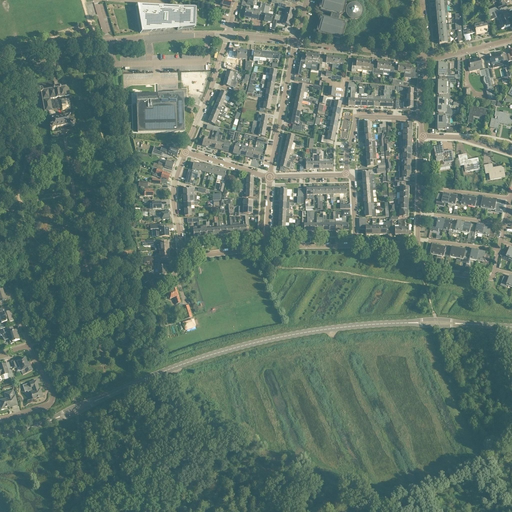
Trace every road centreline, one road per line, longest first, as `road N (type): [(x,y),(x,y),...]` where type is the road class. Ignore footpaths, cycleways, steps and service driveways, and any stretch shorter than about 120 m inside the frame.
road 1 (secondary): [(100,398),(268,339),(409,322)]
road 2 (track): [(64,137),(97,327)]
road 3 (residential): [(95,0),(108,40),(227,34)]
road 4 (residential): [(269,176),(295,42)]
road 5 (residential): [(426,55),(295,42)]
road 6 (residential): [(183,151),(227,34)]
road 7 (residential): [(345,173),(356,118),(419,117)]
